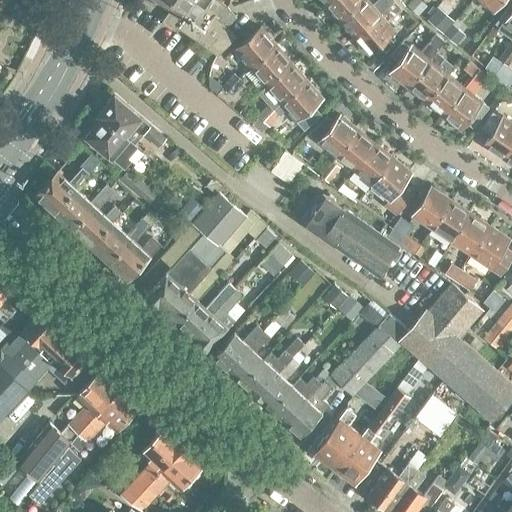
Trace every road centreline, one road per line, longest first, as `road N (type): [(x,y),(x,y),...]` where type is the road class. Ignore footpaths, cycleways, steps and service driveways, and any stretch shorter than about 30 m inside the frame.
road 1 (residential): [(265,468),(0,218)]
road 2 (residential): [(290,0),(353,76),(443,153),(511,197)]
road 3 (secondary): [(0,158),(68,59),(94,0)]
